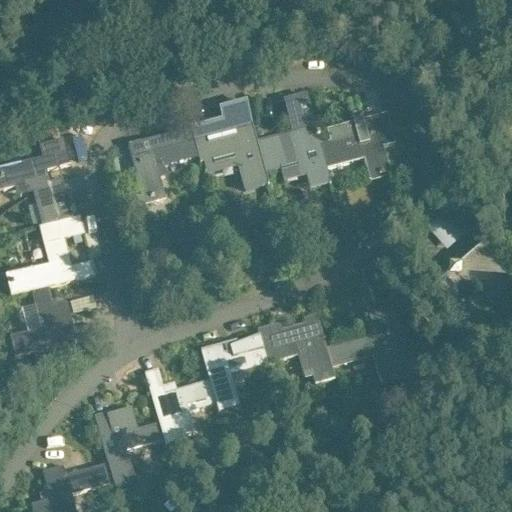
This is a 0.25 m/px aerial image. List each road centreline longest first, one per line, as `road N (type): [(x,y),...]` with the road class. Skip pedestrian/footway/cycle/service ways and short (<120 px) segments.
road 1 (residential): [(131,347),(98,186),(101,143),(120,126),(212,89),(280,77),(350,77),(389,89),(419,123),(427,165),(419,194),(353,258),(281,296),(182,332)]
road 2 (track): [(0,112),(218,0)]
road 3 (residential): [(0,488),(54,414),(131,347)]
